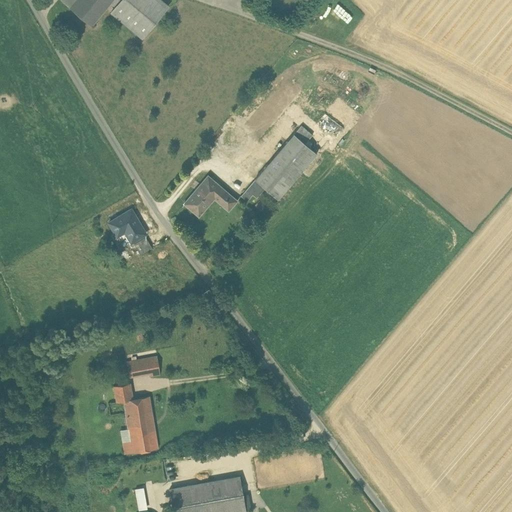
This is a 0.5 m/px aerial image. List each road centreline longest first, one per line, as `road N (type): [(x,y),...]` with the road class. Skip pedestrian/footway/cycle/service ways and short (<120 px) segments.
road 1 (unclassified): [(32,0),(144,193),(384,511)]
road 2 (track): [(511,134),(330,45)]
